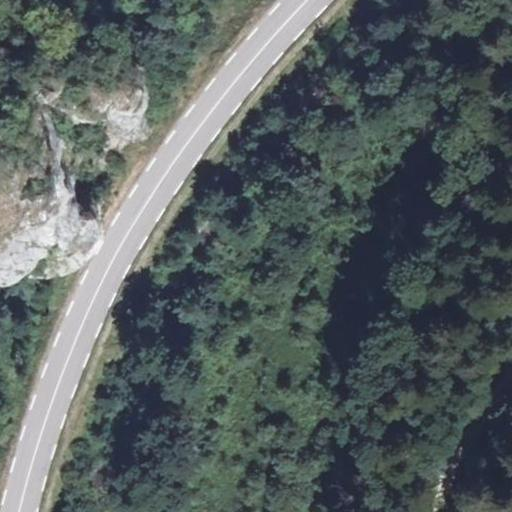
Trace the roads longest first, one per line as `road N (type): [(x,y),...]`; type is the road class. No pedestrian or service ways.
road 1 (secondary): [(309,0),(233,82),(105,276),(54,394),(20,511)]
road 2 (track): [(511,379),(475,423),(430,511)]
